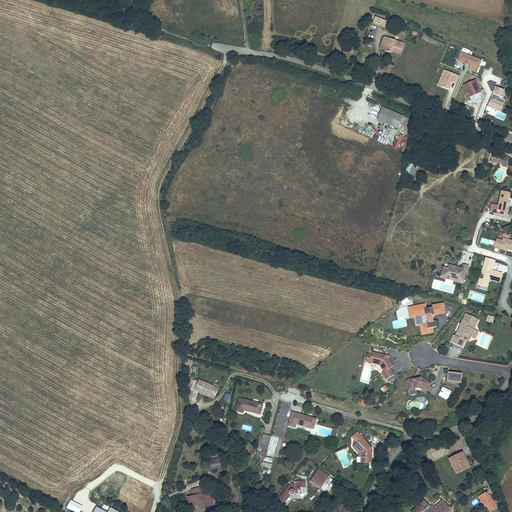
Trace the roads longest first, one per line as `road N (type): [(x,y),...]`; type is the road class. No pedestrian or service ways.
road 1 (track): [(152,511),(185,407),(177,357),(182,306),(160,194),(231,49)]
road 2 (unclassified): [(212,45),(293,59),(511,139)]
road 3 (unclassified): [(511,377),(466,424),(398,446),(358,511)]
